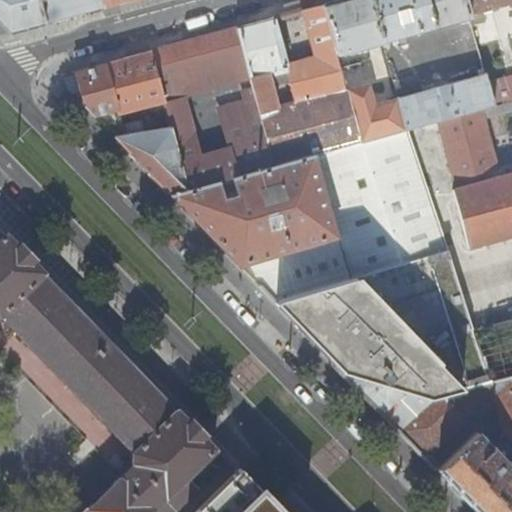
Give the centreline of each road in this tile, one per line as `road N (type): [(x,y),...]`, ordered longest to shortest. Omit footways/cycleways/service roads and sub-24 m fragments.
road 1 (tertiary): [(422,511),(0,75)]
road 2 (tertiary): [(0,154),(341,511)]
road 3 (residential): [(0,67),(234,0)]
